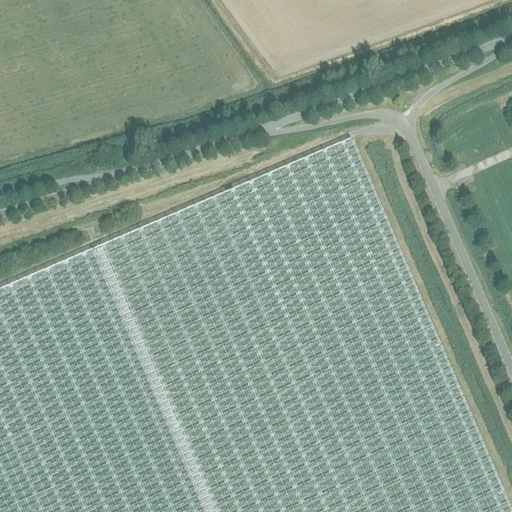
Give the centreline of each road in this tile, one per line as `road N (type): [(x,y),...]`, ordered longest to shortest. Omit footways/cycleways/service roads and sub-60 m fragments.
road 1 (unclassified): [(511,367),(405,121)]
road 2 (unclassified): [(265,130),(511,40)]
road 3 (unclassified): [(124,175),(265,130)]
road 4 (unclassified): [(265,130),(378,115),(405,121)]
road 5 (unclassified): [(405,121),(438,89),(511,45)]
road 6 (unclassified): [(0,216),(124,175)]
road 7 (unclassified): [(124,175),(0,195)]
